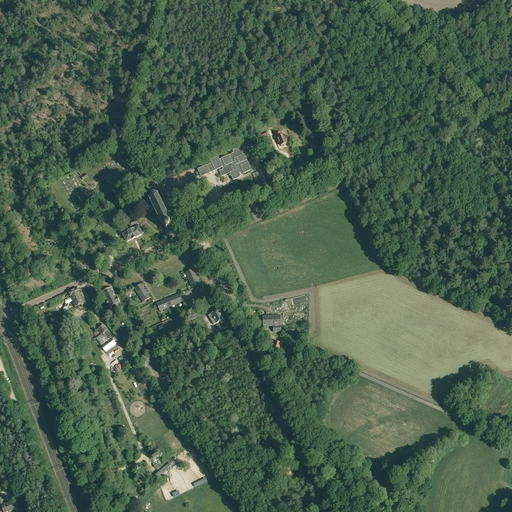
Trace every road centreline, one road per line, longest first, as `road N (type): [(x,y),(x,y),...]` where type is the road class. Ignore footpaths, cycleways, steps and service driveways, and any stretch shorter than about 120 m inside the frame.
road 1 (tertiary): [(192,232),(486,105)]
road 2 (unclassified): [(249,329),(511,439)]
road 3 (unclassified): [(192,232),(137,131),(166,0)]
road 4 (tertiary): [(0,317),(192,232)]
road 5 (track): [(356,511),(265,356)]
road 6 (track): [(139,102),(0,1)]
road 7 (track): [(370,0),(486,105)]
road 8 (unclassified): [(51,511),(0,374)]
